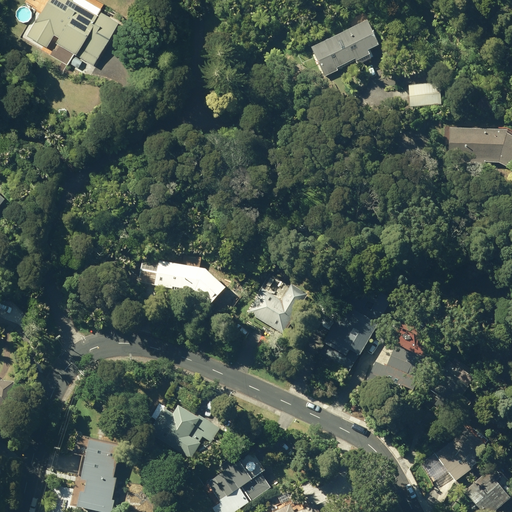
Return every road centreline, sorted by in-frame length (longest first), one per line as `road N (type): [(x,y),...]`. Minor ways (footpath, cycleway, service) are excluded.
road 1 (residential): [(21,511),(57,385),(90,349),(125,342),(261,390),(372,443),(414,511)]
road 2 (unknown): [(73,361),(44,279),(39,206),(88,134)]
